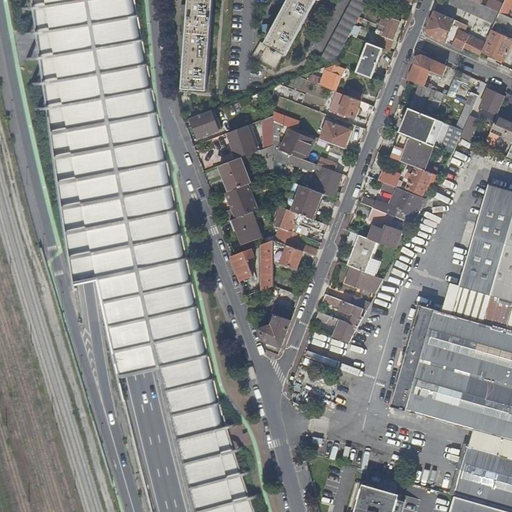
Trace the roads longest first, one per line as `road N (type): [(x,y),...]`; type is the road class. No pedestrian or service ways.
road 1 (motorway): [(67,0),(97,175),(173,511)]
road 2 (tertiary): [(0,7),(33,160),(114,449)]
road 3 (motorway): [(61,0),(69,127),(114,449)]
road 4 (tertiary): [(263,387),(168,124),(151,0)]
road 5 (motorway): [(188,391),(109,0)]
road 6 (residential): [(263,387),(288,357),(412,39)]
road 7 (motorway): [(236,511),(188,391)]
road 8 (tertiary): [(296,511),(263,387)]
road 9 (motorway): [(215,511),(188,391)]
road 10 (unknown): [(342,511),(362,475),(419,492),(423,511)]
